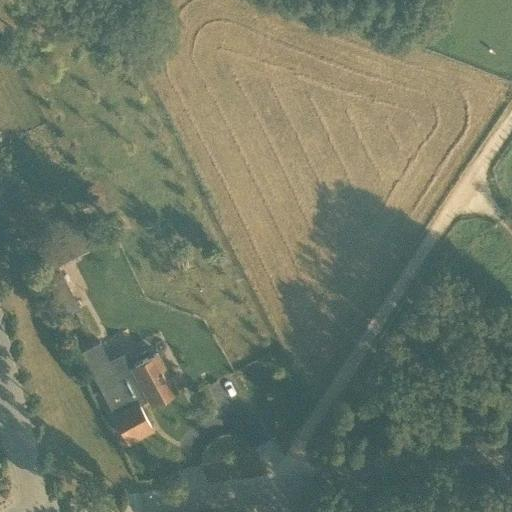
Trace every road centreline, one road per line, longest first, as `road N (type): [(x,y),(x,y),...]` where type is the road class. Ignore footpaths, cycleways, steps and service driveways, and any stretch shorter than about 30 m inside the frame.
road 1 (track): [(511,121),(299,443),(283,485)]
road 2 (unclassified): [(283,485),(511,448)]
road 3 (unclassified): [(78,511),(283,485)]
road 4 (residential): [(36,511),(0,351)]
